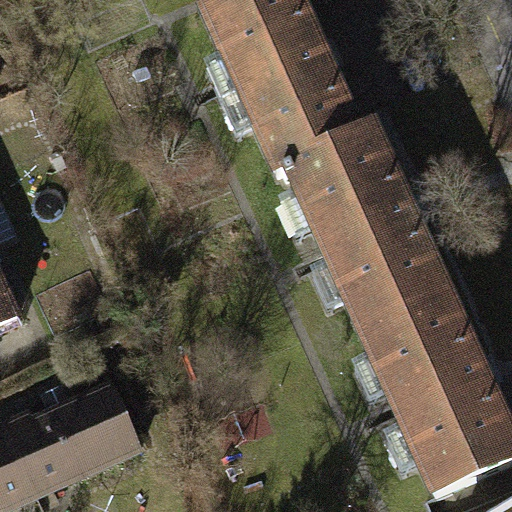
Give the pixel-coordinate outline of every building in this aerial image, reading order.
[(215,0),(209,3),(283,172),(294,167),(373,133),(315,0),(215,0)] [(294,167),(368,336),(459,297),(385,128),(373,133),(294,167)] [(0,318),(25,308),(0,252),(0,318)] [(368,336),(442,506),(511,475),(511,418),(459,297),(368,336)] [(149,449),(113,366),(71,384),(79,401),(42,417),(39,411),(13,423),(45,495),(149,449)] [(0,511),(4,511),(45,495),(13,423),(0,428),(0,511)]
